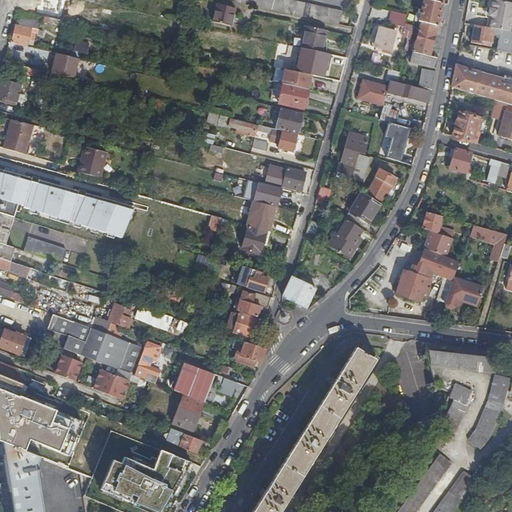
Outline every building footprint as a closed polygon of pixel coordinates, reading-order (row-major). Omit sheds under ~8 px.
[(284,0),(221,0),(344,26),(346,13),(284,0)] [(444,4),(425,1),(420,23),(423,23),(412,64),(437,70),(439,59),(431,57),(440,27),(444,4)] [(495,30),(510,33),(511,23),(511,4),(496,1),(494,11),(490,10),(489,16),(493,17),(491,29),(495,30)] [(239,10),(221,6),(217,24),(235,28),(239,10)] [(17,27),(13,45),(29,48),(32,34),(39,36),(40,32),(39,31),(40,24),(23,20),(21,28),(17,27)] [(311,25),(306,48),(326,52),(331,30),(311,25)] [(487,28),(475,26),(472,44),(488,47),(489,44),(492,44),(495,30),(491,29),(487,28)] [(382,28),(376,48),(392,52),(398,32),(382,28)] [(90,46),(77,42),(75,52),(87,55),(90,46)] [(306,48),(300,47),(295,70),(325,76),(330,53),(326,52),(306,48)] [(55,67),(54,75),(76,80),(80,60),(54,54),(53,62),(56,63),(55,67)] [(511,88),(502,85),(500,91),(497,91),(500,81),(487,77),(484,87),(479,85),(481,75),(457,67),(453,89),(496,102),(511,106),(511,88)] [(432,92),(436,71),(422,68),(418,88),(432,92)] [(287,71),(279,69),(276,83),(284,85),(287,71)] [(287,71),(284,85),(309,91),(313,77),(287,71)] [(511,88),(511,80),(504,78),(502,85),(511,88)] [(358,98),(384,106),(387,93),(388,86),(363,79),(358,98)] [(387,93),(429,104),(432,92),(418,88),(390,80),(388,86),(387,93)] [(0,98),(19,103),(22,87),(23,86),(2,81),(0,87),(0,98)] [(284,85),(276,83),(272,101),(280,103),(284,85)] [(309,91),(284,85),(280,103),(280,105),(305,111),(309,91)] [(150,139),(147,150),(152,152),(164,102),(154,100),(145,138),(150,139)] [(303,112),(280,108),(275,129),(298,135),(303,112)] [(385,109),(382,120),(397,125),(400,113),(385,109)] [(460,113),(453,138),(477,145),(480,134),(479,134),(482,120),(460,113)] [(511,140),(511,114),(506,113),(499,136),(511,140)] [(233,119),(211,114),(209,123),(239,131),(252,134),(251,137),(257,138),(259,131),(273,135),(271,143),(281,145),(280,149),(294,153),(299,137),(281,132),(282,132),(277,131),(260,126),(260,128),(232,121),(233,119)] [(35,127),(16,122),(11,140),(8,140),(5,150),(26,156),(35,127)] [(382,127),(380,133),(387,135),(386,138),(380,135),(375,150),(390,154),(393,142),(394,136),(396,130),(389,129),(382,127)] [(198,142),(213,146),(215,137),(201,133),(198,142)] [(370,140),(350,134),(346,150),(348,151),(344,165),(340,164),(338,173),(339,174),(353,178),(361,155),(365,156),(370,140)] [(270,145),(256,142),(254,150),(268,153),(270,145)] [(213,146),(212,152),(224,155),(225,149),(213,146)] [(112,155),(93,150),(88,166),(86,166),(83,175),(106,181),(112,155)] [(469,166),(472,154),(456,150),(451,169),(466,174),(467,173),(471,174),(473,168),(469,166)] [(372,159),(361,156),(354,179),(365,183),(372,159)] [(399,161),(411,166),(414,160),(402,156),(399,161)] [(491,188),(495,189),(498,177),(502,163),(492,160),(490,165),(492,166),(487,182),(493,184),(491,188)] [(287,167),(270,163),(264,183),(282,187),(287,167)] [(506,179),(510,165),(502,163),(498,177),(506,179)] [(307,172),(287,167),(282,187),(302,192),(307,172)] [(134,207),(0,170),(0,214),(13,219),(17,207),(121,240),(134,207)] [(386,201),(391,191),(398,181),(381,171),(368,194),(384,203),(386,201)] [(224,175),(216,172),(213,179),(222,182),(224,175)] [(253,200),(278,207),(282,187),(264,183),(258,182),(253,200)] [(323,188),(318,202),(328,209),(334,192),(323,188)] [(394,193),(391,191),(386,201),(389,203),(394,193)] [(382,205),(363,193),(352,212),(370,224),(382,205)] [(278,207),(253,200),(246,225),(271,232),(278,207)] [(0,244),(7,247),(16,219),(13,219),(0,214),(0,244)] [(442,218),(427,214),(423,229),(432,232),(438,234),(442,218)] [(222,219),(212,215),(208,229),(218,232),(222,219)] [(347,220),(357,226),(361,221),(350,215),(347,220)] [(359,236),(363,230),(357,226),(347,220),(346,220),(341,227),(344,228),(332,247),(351,259),(363,239),(359,236)] [(466,224),(450,220),(449,225),(464,229),(466,224)] [(317,239),(321,225),(311,221),(306,235),(317,239)] [(271,232),(246,225),(241,251),(262,256),(264,249),(267,250),(271,232)] [(473,226),(469,237),(494,243),(489,258),(499,261),(500,258),(504,245),(507,235),(473,226)] [(330,246),(332,247),(344,228),(341,227),(330,246)] [(438,234),(432,232),(425,250),(446,258),(447,254),(452,240),(438,234)] [(407,235),(404,242),(415,246),(418,239),(407,235)] [(31,240),(27,253),(64,266),(69,252),(31,240)] [(0,259),(11,263),(16,249),(7,247),(0,244),(0,259)] [(507,260),(511,248),(504,245),(500,258),(507,260)] [(396,295),(420,303),(424,295),(428,296),(430,289),(430,287),(427,286),(429,280),(430,281),(433,274),(445,278),(453,280),(454,276),(458,262),(450,260),(446,258),(425,250),(417,267),(412,266),(410,274),(404,272),(396,295)] [(0,268),(9,271),(8,273),(29,281),(33,270),(11,263),(0,259),(0,268)] [(258,272),(250,269),(247,278),(252,279),(249,289),(266,294),(270,280),(257,276),(258,272)] [(312,285),(292,275),(282,296),(308,309),(317,289),(312,285)] [(463,279),(454,276),(453,280),(446,303),(446,305),(447,308),(452,309),(455,307),(455,306),(456,307),(457,307),(458,307),(460,306),(462,306),(462,305),(463,304),(463,302),(477,306),(484,284),(479,282),(479,283),(478,286),(463,281),(463,279)] [(438,300),(446,303),(453,280),(445,278),(438,300)] [(241,289),(228,285),(225,294),(232,296),(234,293),(239,294),(241,289)] [(183,295),(168,290),(165,298),(181,303),(183,295)] [(242,313),(259,319),(262,308),(270,310),(273,299),(258,295),(257,297),(245,293),(240,310),(236,308),(235,311),(238,312),(242,313)] [(126,309),(116,305),(110,323),(120,326),(126,309)] [(242,313),(238,312),(237,316),(240,317),(235,334),(252,339),(258,320),(241,315),(242,313)] [(92,329),(54,315),(47,333),(68,341),(69,337),(86,344),(92,329)] [(194,327),(174,320),(170,332),(189,339),(194,327)] [(68,341),(64,349),(120,371),(130,344),(92,329),(86,344),(69,337),(68,341)] [(0,348),(19,356),(26,337),(17,333),(16,335),(5,331),(0,343),(0,348)] [(234,349),(239,351),(244,353),(247,343),(237,339),(234,349)] [(263,364),(267,350),(247,343),(244,353),(239,351),(237,356),(239,356),(238,364),(255,369),(258,362),(263,364)] [(130,344),(120,371),(134,376),(145,349),(130,344)] [(511,359),(511,354),(428,344),(427,350),(511,359)] [(361,352),(357,349),(337,381),(334,380),(332,382),(330,385),(333,387),(304,434),(301,433),(299,435),(297,438),(300,440),(267,492),(264,490),(263,493),(261,496),(264,498),(254,511),(283,511),(377,362),(377,361),(378,360),(375,358),(374,360),(372,359),(376,353),(365,346),(361,352)] [(157,361),(160,355),(145,349),(134,376),(145,380),(148,373),(158,377),(161,371),(150,367),(153,360),(157,361)] [(500,360),(429,352),(432,367),(496,374),(500,360)] [(16,368),(1,363),(0,364),(0,376),(4,377),(23,385),(24,381),(20,380),(21,377),(14,374),(16,368)] [(204,403),(215,375),(184,363),(174,391),(204,403)] [(244,394),(248,387),(219,376),(216,383),(222,385),(219,392),(238,399),(241,393),(244,394)] [(510,380),(496,377),(490,402),(478,431),(469,442),(481,450),(489,440),(504,406),(510,380)] [(32,381),(30,388),(40,392),(42,393),(44,386),(32,381)] [(473,394),(456,386),(450,399),(454,401),(444,425),(457,431),(473,394)] [(0,389),(0,442),(24,452),(30,440),(72,456),(85,422),(0,389)] [(173,425),(185,429),(187,423),(191,424),(195,426),(204,405),(184,397),(173,425)] [(197,455),(203,441),(184,434),(179,448),(197,455)] [(24,452),(0,442),(0,466),(6,466),(8,484),(1,485),(5,511),(43,511),(39,480),(40,480),(40,471),(40,467),(43,460),(24,452)] [(167,511),(196,464),(153,448),(145,466),(117,454),(113,462),(103,457),(90,488),(144,511),(167,511)] [(417,511),(452,464),(440,456),(399,511),(417,511)] [(454,511),(477,482),(464,473),(436,511),(454,511)]
